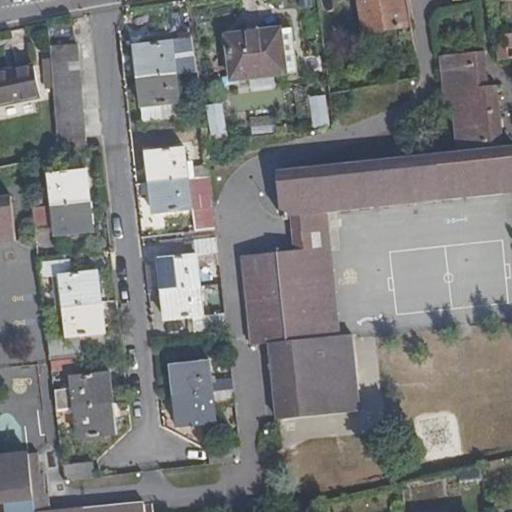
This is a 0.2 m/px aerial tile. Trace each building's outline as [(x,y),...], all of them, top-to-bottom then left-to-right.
[(405,24),(401,0),(359,0),(364,31),(405,24)] [(292,27),(280,29),(285,72),(298,70),(292,27)] [(280,29),(227,35),(232,79),(285,72),(280,29)] [(190,43),(189,35),(180,36),(180,43),(190,43)] [(136,42),(139,72),(175,68),(172,38),(136,42)] [(498,58),(508,57),(506,44),(496,46),(498,58)] [(53,89),(59,150),(86,147),(77,45),(50,47),(51,59),(53,89)] [(441,56),(443,69),(485,61),(484,52),(441,56)] [(51,59),(41,60),(43,90),(53,89),(51,59)] [(485,61),(443,69),(446,106),(454,106),(459,152),(280,170),(284,217),(291,217),(294,250),(313,248),(312,231),(319,231),(317,207),(325,207),(326,212),(511,192),(511,146),(505,147),(502,129),(493,129),(492,120),(501,119),(497,86),(488,87),(479,88),(478,78),(487,77),(485,61)] [(0,105),(39,97),(33,66),(0,73),(0,105)] [(175,68),(139,72),(143,116),(180,112),(175,68)] [(488,87),(487,77),(478,78),(479,88),(488,87)] [(317,127),(334,125),(330,94),(313,96),(317,127)] [(279,118),(256,118),(256,131),(279,131),(279,118)] [(493,129),(502,129),(501,119),(492,120),(493,129)] [(206,144),(218,142),(216,123),(203,124),(206,144)] [(147,151),(151,181),(187,177),(184,147),(147,151)] [(210,174),(209,164),(195,166),(196,176),(210,174)] [(49,173),(52,203),(89,199),(86,170),(49,173)] [(210,174),(196,176),(198,187),(211,186),(210,174)] [(187,177),(151,181),(154,212),(191,208),(187,177)] [(44,194),(32,195),(33,206),(46,204),(44,194)] [(0,242),(16,242),(12,196),(0,197),(0,242)] [(89,199),(52,203),(56,234),(92,230),(89,199)] [(46,204),(33,206),(35,217),(47,215),(46,204)] [(290,340),(340,335),(326,212),(325,207),(317,207),(319,231),(312,231),(313,248),(294,250),(279,252),(290,340)] [(218,251),(216,236),(185,240),(187,256),(196,254),(218,251)] [(252,345),(270,343),(290,340),(279,252),(242,256),(252,345)] [(196,254),(187,256),(161,258),(164,288),(200,284),(196,254)] [(70,259),(40,263),(41,278),(54,277),(61,276),(73,274),(70,259)] [(65,305),(101,301),(98,271),(73,274),(61,276),(65,305)] [(54,277),(57,306),(65,305),(61,276),(54,277)] [(200,284),(164,288),(168,318),(193,315),(203,313),(200,284)] [(105,332),(101,301),(65,305),(66,315),(68,336),(79,335),(104,332),(105,332)] [(65,305),(57,306),(58,316),(66,315),(65,305)] [(203,313),(193,315),(195,330),(226,327),(224,311),(203,313)] [(79,335),(81,350),(105,348),(104,332),(79,335)] [(359,410),(351,334),(340,335),(290,340),(270,343),(278,419),(359,410)] [(81,350),(79,335),(68,336),(48,337),(50,354),(81,350)] [(69,357),(52,359),(53,368),(70,366),(69,357)] [(173,364),(176,394),(212,390),(209,360),(173,364)] [(74,386),(54,389),(56,409),(77,406),(113,401),(110,374),(73,378),(74,386)] [(212,390),(176,394),(180,425),(215,422),(212,390)] [(117,432),(113,401),(77,406),(81,437),(117,432)] [(211,448),(213,463),(241,460),(240,446),(211,448)] [(68,511),(68,508),(52,509),(50,492),(46,492),(44,472),(40,472),(39,451),(28,452),(32,500),(5,503),(5,511),(68,511)] [(32,500),(28,452),(0,454),(0,503),(5,503),(32,500)] [(64,480),(92,477),(90,463),(63,466),(64,480)] [(145,511),(143,501),(68,508),(68,511),(145,511)]
